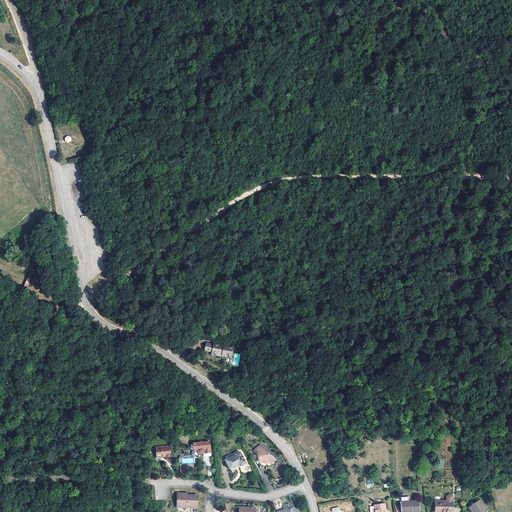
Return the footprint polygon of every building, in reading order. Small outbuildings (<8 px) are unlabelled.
[(28,274),(25,285),(33,288),(37,277),(28,274)] [(215,344),(207,342),(205,349),(213,351),(213,352),(218,353),(217,355),(221,356),(222,354),(227,356),(227,355),(232,356),(233,356),(233,353),(232,353),(234,348),(215,343),(215,344)] [(235,353),(232,365),(238,366),(241,354),(235,353)] [(276,416),(275,415),(276,416),(277,416),(278,416),(279,416),(280,415),(281,415),(282,414),(282,413),(283,413),(283,412),(283,411),(283,410),(283,409),(282,408),(282,407),(281,407),(281,406),(280,406),(279,406),(279,405),(278,405),(277,405),(276,406),(275,406),(274,407),(273,408),(273,409),(273,410),(273,411),(273,412),(273,413),(272,413),(272,414),(271,414),(270,415),(270,416),(270,417),(271,418),(272,418),(273,419),(274,419),(274,418),(275,418),(275,417),(276,416)] [(212,456),(211,442),(194,443),(195,450),(198,450),(199,451),(199,452),(200,453),(201,454),(202,454),(203,454),(204,454),(204,453),(205,457),(212,456)] [(260,443),(253,449),(258,457),(259,459),(262,461),(264,462),(266,462),(269,462),(273,461),(275,460),(273,457),(270,455),(267,454),(267,452),(260,443)] [(170,445),(156,447),(157,458),(166,456),(166,460),(169,464),(175,463),(173,451),(171,451),(170,445)] [(180,463),(195,463),(195,451),(191,451),(192,455),(180,455),(180,463)] [(246,463),(240,451),(235,454),(224,459),(229,469),(240,464),(240,465),(246,463)] [(185,494),(178,493),(178,507),(198,507),(198,495),(185,495),(185,494)] [(418,498),(400,501),(401,511),(412,510),(412,511),(419,510),(418,498)] [(453,499),(436,499),(435,510),(452,511),(453,499)] [(473,504),(469,506),(472,511),(486,511),(487,511),(484,504),(481,499),(476,502),(474,502),(473,504)] [(300,511),(298,511),(297,507),(296,508),(294,502),(284,505),(285,509),(278,511),(300,511)] [(374,504),(374,511),(385,511),(384,502),(374,504)]
